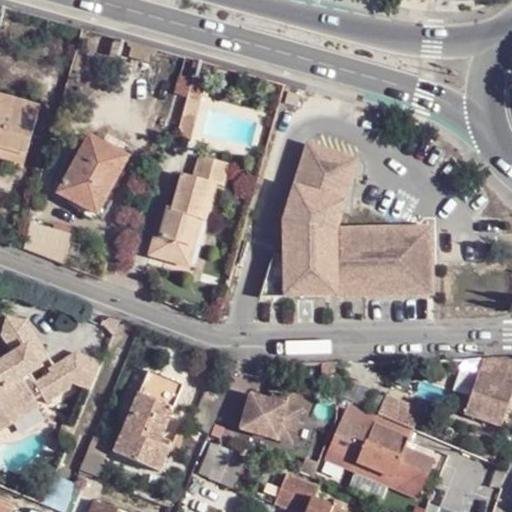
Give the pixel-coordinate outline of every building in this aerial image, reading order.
[(193,91),(186,115),(200,119),(206,95),(193,91)] [(0,153),(23,161),(39,112),(0,99),(0,153)] [(90,137),(59,195),(99,215),(129,158),(90,137)] [(358,159),(308,143),(283,221),(283,255),(272,255),(259,297),(432,294),(431,227),(339,229),(339,219),(358,159)] [(23,161),(0,153),(0,168),(19,175),(23,161)] [(219,185),(227,167),(207,158),(199,176),(219,185)] [(146,258),(163,262),(166,253),(186,258),(196,221),(204,222),(214,185),(182,176),(172,211),(167,209),(164,217),(157,216),(146,258)] [(25,241),(21,251),(43,259),(52,226),(30,220),(24,241),(25,241)] [(166,253),(163,262),(162,265),(191,272),(193,259),(186,258),(166,253)] [(3,400),(30,384),(12,351),(0,357),(0,415),(8,410),(3,400)] [(466,414),(500,427),(511,391),(511,358),(484,360),(466,414)] [(336,363),(324,363),(325,377),(338,377),(336,363)] [(149,373),(139,396),(174,409),(176,410),(185,389),(149,373)] [(36,394),(30,384),(3,400),(8,410),(36,394)] [(254,388),(241,421),(291,440),(304,407),(288,400),(274,395),(254,388)] [(276,388),(274,395),(288,400),(291,394),(276,388)] [(139,396),(135,406),(169,419),(174,409),(139,396)] [(380,414),(414,429),(422,411),(388,396),(380,414)] [(349,405),(342,423),(371,434),(378,418),(349,405)] [(169,419),(135,406),(113,455),(159,476),(169,453),(157,448),(160,440),(169,419)] [(330,454),(422,492),(435,461),(405,449),(411,432),(378,418),(371,434),(342,423),(330,454)] [(172,445),(160,440),(157,448),(169,453),(172,445)] [(206,477),(220,483),(236,446),(221,441),(206,477)] [(250,452),(236,446),(220,483),(234,490),(250,452)] [(422,492),(330,454),(327,463),(418,501),(422,492)] [(276,505),(293,511),(310,511),(316,497),(320,487),(288,474),(276,505)] [(339,511),(335,510),(336,506),(316,497),(310,511),(339,511)] [(92,511),(121,511),(96,502),(92,511)]
